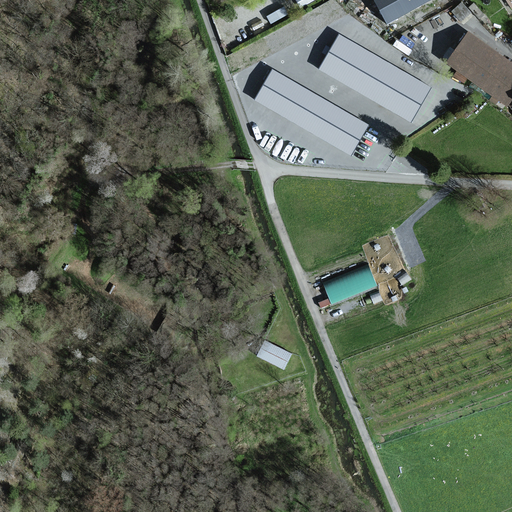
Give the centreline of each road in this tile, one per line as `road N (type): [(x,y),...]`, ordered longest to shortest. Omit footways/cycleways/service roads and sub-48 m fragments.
road 1 (track): [(226,167),(373,511)]
road 2 (track): [(395,511),(259,167)]
road 3 (residential): [(259,167),(511,187)]
road 4 (unclassified): [(198,0),(259,167)]
road 5 (track): [(124,172),(259,167)]
